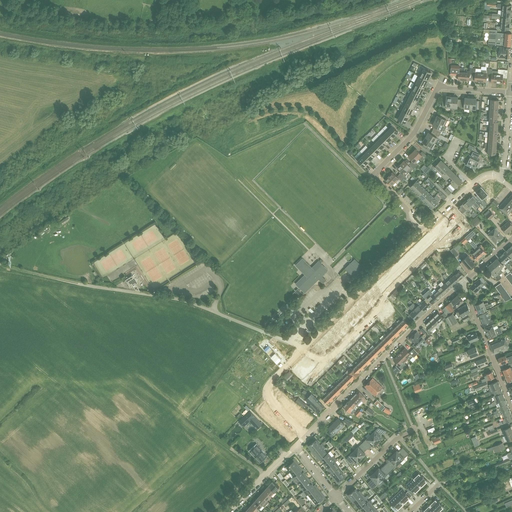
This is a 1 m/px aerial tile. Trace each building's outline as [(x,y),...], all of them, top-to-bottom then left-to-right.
[(489,30),(489,40),(505,41),(505,40),(511,40),(511,33),(506,33),(505,33),(497,33),(497,30),(489,30)] [(511,48),(505,48),(499,48),(499,58),(510,59),(510,52),(511,48)] [(422,67),(418,75),(427,80),(429,76),(430,77),(432,73),(425,70),(425,69),(422,67)] [(498,73),(497,83),(502,83),(503,78),(507,78),(507,73),(505,73),(506,70),(501,69),(501,74),(498,73)] [(418,75),(414,82),(425,88),(426,84),(425,84),(427,80),(418,75)] [(414,82),(411,89),(420,94),(422,90),(423,91),(425,88),(414,82)] [(411,89),(407,97),(417,102),(419,99),(418,98),(420,94),(411,89)] [(442,106),(451,107),(452,95),(449,95),(449,96),(446,96),(446,98),(443,98),(442,106)] [(452,95),(451,107),(460,108),(461,99),(458,99),(458,97),(455,97),(455,96),(452,95)] [(407,97),(403,104),(413,108),(415,104),(416,105),(417,102),(407,97)] [(461,99),(460,108),(470,108),(471,97),(467,97),(467,98),(465,98),(465,100),(461,99)] [(471,97),(470,108),(479,109),(480,101),(476,100),(476,98),(474,98),(474,97),(471,97)] [(403,104),(400,111),(410,116),(412,113),(411,112),(413,108),(403,104)] [(410,116),(400,111),(396,119),(399,120),(405,123),(407,119),(409,119),(410,116)] [(435,117),(434,120),(444,125),(448,117),(441,113),(439,116),(437,115),(436,118),(435,117)] [(434,126),(433,130),(440,134),(442,130),(444,131),(447,126),(444,125),(434,120),(432,123),(434,123),(432,126),(434,126)] [(391,124),(385,130),(393,139),(396,136),(395,135),(398,132),(393,127),(394,127),(391,124)] [(379,136),(387,144),(390,140),(391,141),(393,139),(385,130),(380,135),(378,133),(377,134),(379,136)] [(426,134),(425,136),(434,143),(440,134),(433,130),(430,133),(429,132),(427,134),(426,134)] [(379,136),(373,142),(382,150),(384,148),(383,147),(387,144),(379,136)] [(434,143),(425,136),(423,139),(424,140),(423,142),(424,143),(422,146),(430,150),(434,143)] [(373,142),(368,147),(375,155),(378,152),(379,153),(382,150),(373,142)] [(368,147),(362,153),(370,161),(373,159),(372,158),(375,155),(368,147)] [(416,149),(412,153),(419,159),(422,155),(425,158),(427,156),(422,151),(420,153),(416,149)] [(480,160),(478,159),(480,155),(473,152),(471,156),(469,155),(465,164),(475,169),(480,160)] [(370,161),(362,153),(356,159),(359,162),(364,166),(367,163),(368,164),(370,161)] [(413,161),(411,163),(417,169),(418,170),(420,168),(415,163),(419,159),(412,153),(408,156),(413,161)] [(405,160),(401,164),(409,173),(413,169),(414,169),(415,171),(417,169),(411,163),(409,165),(405,160)] [(432,165),(439,171),(445,164),(441,160),(439,162),(437,160),(432,165)] [(401,172),(399,174),(404,179),(405,180),(407,178),(405,176),(409,173),(401,164),(397,168),(401,172)] [(445,164),(439,171),(443,175),(449,168),(445,164)] [(449,168),(443,175),(447,179),(453,172),(449,168)] [(393,172),(389,176),(396,182),(399,178),(402,181),(404,179),(399,174),(397,176),(393,172)] [(453,172),(447,179),(451,183),(458,176),(453,172)] [(396,182),(389,176),(385,179),(392,186),(396,182)] [(458,176),(451,183),(452,184),(456,188),(459,185),(458,184),(462,181),(458,176)] [(410,187),(415,192),(421,185),(417,181),(410,187)] [(421,185),(415,192),(419,196),(425,189),(421,185)] [(479,200),(485,206),(488,204),(483,199),(488,195),(481,187),(479,189),(478,189),(476,191),(476,192),(481,198),(479,200)] [(425,189),(419,196),(423,200),(430,194),(425,189)] [(430,194),(423,200),(427,204),(434,198),(430,194)] [(508,215),(511,211),(511,209),(511,194),(508,199),(507,198),(499,207),(508,215)] [(478,200),(472,195),(469,198),(474,204),(477,207),(480,204),(477,201),(478,200)] [(438,202),(434,198),(427,204),(432,209),(434,207),(436,208),(439,205),(438,204),(437,203),(438,202)] [(469,198),(465,201),(471,207),(472,205),(475,208),(477,207),(474,204),(469,198)] [(465,201),(462,204),(467,210),(470,213),(472,211),(469,208),(471,207),(465,201)] [(471,215),(471,214),(470,213),(467,210),(462,204),(458,208),(463,213),(465,212),(470,216),(471,215)] [(455,210),(451,214),(459,222),(463,218),(455,210)] [(490,220),(495,215),(491,211),(486,216),(490,220)] [(451,214),(447,218),(454,225),(453,226),(454,227),(459,222),(451,214)] [(477,216),(471,221),(476,226),(482,221),(477,216)] [(390,227),(396,222),(391,218),(386,223),(390,227)] [(447,218),(443,222),(450,229),(453,226),(454,225),(447,218)] [(511,223),(509,220),(501,228),(507,234),(510,231),(509,230),(511,228),(511,223)] [(443,222),(439,226),(446,234),(451,230),(450,229),(443,222)] [(439,226),(434,230),(442,238),(446,234),(439,226)] [(488,231),(490,233),(488,234),(496,243),(503,237),(495,228),(491,232),(489,230),(488,231)] [(476,234),(474,232),(473,230),(465,237),(466,239),(468,241),(476,234)] [(429,233),(425,237),(432,244),(436,240),(429,233)] [(425,237),(421,240),(428,247),(432,244),(425,237)] [(421,240),(418,244),(424,251),(428,247),(421,240)] [(482,257),(487,253),(483,249),(484,248),(481,244),(478,247),(477,246),(477,245),(473,240),(470,243),(477,250),(482,257)] [(418,244),(414,248),(421,255),(424,251),(418,244)] [(459,254),(454,247),(450,250),(455,257),(459,254)] [(414,248),(410,251),(417,259),(421,255),(414,248)] [(477,250),(477,251),(472,255),(478,261),(482,257),(477,250)] [(410,251),(406,255),(413,262),(417,259),(410,251)] [(505,252),(502,255),(511,265),(511,264),(511,263),(511,262),(510,260),(511,258),(505,252)] [(511,265),(502,255),(499,257),(510,270),(511,269),(509,266),(511,265)] [(475,264),(468,256),(462,261),(469,269),(475,264)] [(296,284),(305,292),(305,293),(319,279),(323,284),(326,280),(322,276),(328,270),(319,261),(312,267),(303,258),(296,265),(305,275),(296,284)] [(498,258),(494,261),(500,268),(501,270),(501,269),(502,269),(501,268),(504,265),(498,258)] [(355,259),(346,268),(349,271),(348,272),(349,274),(350,273),(352,275),(355,277),(364,268),(355,259)] [(402,259),(398,263),(405,270),(408,267),(402,259)] [(500,268),(494,261),(491,264),(497,271),(496,272),(499,275),(503,272),(501,269),(501,270),(500,268)] [(398,263),(394,267),(401,274),(405,270),(398,263)] [(502,278),(499,275),(496,272),(497,271),(491,264),(488,266),(493,272),(492,273),(495,277),(499,280),(502,278)] [(394,267),(390,270),(397,278),(401,274),(394,267)] [(390,270),(386,274),(393,281),(397,278),(390,270)] [(460,270),(454,275),(459,280),(464,276),(460,270)] [(386,274),(383,278),(390,285),(393,281),(386,274)] [(133,286),(135,290),(136,290),(140,291),(139,290),(135,284),(137,282),(133,275),(125,280),(130,287),(133,286)] [(454,275),(449,280),(454,285),(459,280),(454,275)] [(383,278),(379,281),(386,288),(390,285),(383,278)] [(470,287),(471,288),(475,293),(484,285),(487,288),(490,285),(486,281),(483,283),(479,279),(470,287)] [(449,280),(443,284),(448,290),(454,285),(449,280)] [(441,287),(439,289),(443,294),(448,290),(443,284),(441,282),(439,284),(441,287)] [(376,287),(371,291),(379,299),(383,295),(376,287)] [(493,288),(494,290),(488,293),(490,296),(496,293),(496,294),(499,292),(495,287),(493,288)] [(397,289),(391,295),(393,297),(400,291),(399,291),(397,289)] [(433,293),(430,289),(429,290),(430,290),(429,290),(428,290),(429,290),(425,294),(423,295),(425,297),(427,300),(428,299),(433,303),(438,299),(433,293)] [(433,293),(438,299),(443,294),(439,289),(433,293)] [(371,291),(367,295),(374,302),(375,303),(379,299),(371,291)] [(367,295),(364,299),(371,306),(374,302),(367,295)] [(446,306),(446,307),(451,312),(456,308),(457,306),(457,307),(463,301),(458,295),(445,306),(446,306)] [(285,309),(294,300),(292,298),(284,307),(285,309)] [(364,299),(360,303),(367,310),(371,306),(364,299)] [(415,301),(419,305),(425,311),(429,307),(423,300),(421,303),(417,299),(415,301)] [(408,302),(411,305),(421,315),(425,311),(419,305),(417,307),(410,300),(408,302)] [(360,303),(356,307),(364,315),(368,310),(367,310),(360,303)] [(489,304),(477,309),(479,313),(487,310),(486,308),(492,306),(491,303),(489,304)] [(456,315),(454,316),(455,317),(469,308),(467,304),(458,309),(460,310),(459,311),(458,311),(456,312),(457,313),(455,314),(456,315)] [(411,305),(409,307),(413,311),(410,313),(417,319),(421,315),(411,305)] [(356,307),(352,311),(359,319),(364,315),(356,307)] [(451,312),(446,307),(442,310),(444,312),(447,315),(451,312)] [(469,308),(455,317),(456,318),(457,317),(457,318),(462,315),(463,316),(462,316),(465,321),(470,318),(468,314),(470,312),(469,308)] [(280,314),(278,312),(269,321),(271,323),(280,314)] [(444,318),(439,312),(437,314),(436,314),(435,316),(434,316),(440,323),(443,320),(443,319),(444,318)] [(484,326),(494,322),(493,319),(491,320),(488,312),(480,315),(483,324),(484,326)] [(348,314),(344,318),(352,326),(356,322),(348,314)] [(440,323),(434,316),(432,318),(430,320),(430,321),(436,327),(438,324),(440,326),(441,324),(440,323)] [(344,318),(340,322),(347,329),(348,330),(352,326),(344,318)] [(432,331),(436,327),(430,321),(428,322),(427,322),(426,324),(426,325),(429,329),(428,330),(430,335),(433,332),(432,331)] [(340,322),(336,326),(344,333),(347,329),(340,322)] [(485,328),(487,333),(499,328),(498,328),(496,323),(485,328)] [(336,326),(332,330),(340,338),(344,334),(344,333),(336,326)] [(499,328),(487,333),(489,338),(503,333),(501,327),(499,328)] [(340,337),(332,330),(329,334),(336,341),(340,337)] [(421,337),(417,332),(409,339),(414,344),(417,347),(425,339),(422,336),(421,337)] [(471,342),(479,339),(476,333),(472,334),(471,334),(468,335),(468,336),(469,336),(471,342)] [(329,334),(325,338),(333,346),(337,342),(336,341),(329,334)] [(509,347),(505,337),(490,344),(494,353),(509,347)] [(325,338),(321,342),(329,350),(333,346),(325,338)] [(318,345),(314,350),(322,357),(326,353),(318,345)] [(471,357),(479,354),(476,347),(468,350),(466,352),(467,355),(470,354),(471,357)] [(401,351),(408,358),(410,359),(413,356),(414,357),(418,353),(414,349),(410,352),(405,348),(401,352),(401,351)] [(314,350),(309,354),(317,362),(322,357),(314,350)] [(397,355),(404,362),(405,363),(408,359),(408,358),(401,351),(397,355)] [(309,354),(305,358),(313,366),(317,362),(309,354)] [(397,355),(393,359),(398,364),(396,366),(400,371),(400,370),(403,368),(406,365),(404,362),(397,355)] [(506,355),(500,358),(499,358),(501,364),(508,361),(508,362),(509,361),(510,364),(511,363),(511,355),(507,358),(506,355)] [(486,357),(476,361),(479,367),(489,363),(486,357)] [(313,366),(305,358),(301,362),(309,370),(313,366)] [(301,362),(297,366),(305,374),(309,370),(301,362)] [(297,366),(293,371),(301,378),(305,374),(297,366)] [(511,367),(511,368),(510,367),(503,370),(506,376),(511,373),(511,367)] [(483,382),(494,377),(492,371),(484,375),(486,379),(485,379),(482,380),(483,382)] [(373,378),(365,386),(375,396),(383,387),(373,378)] [(476,390),(488,385),(486,381),(475,386),(476,390)] [(489,385),(490,386),(488,387),(490,391),(501,387),(498,381),(491,384),(489,385)] [(423,385),(420,386),(420,383),(413,386),(416,392),(422,390),(421,388),(423,387),(423,385)] [(501,387),(490,391),(488,393),(488,395),(494,392),(495,395),(503,392),(501,387)] [(359,391),(351,398),(357,404),(361,400),(364,403),(367,399),(365,397),(359,391)] [(491,401),(492,403),(505,398),(503,392),(495,395),(493,396),(494,400),(491,401)] [(311,394),(309,396),(321,409),(324,406),(315,397),(314,398),(311,394)] [(309,396),(307,398),(311,403),(309,405),(314,411),(315,410),(318,412),(321,409),(309,396)] [(296,401),(304,407),(306,404),(298,398),(296,401)] [(351,398),(348,402),(356,410),(359,406),(357,404),(351,398)] [(505,398),(492,403),(489,405),(490,407),(498,404),(499,407),(507,404),(505,398)] [(385,407),(378,400),(374,403),(382,410),(385,407)] [(356,410),(348,402),(344,406),(350,412),(352,414),(356,410)] [(493,412),(494,415),(510,409),(507,404),(499,407),(497,408),(497,411),(493,412)] [(387,406),(382,411),(391,419),(396,414),(387,406)] [(369,407),(366,411),(371,415),(374,411),(369,407)] [(510,409),(494,415),(495,417),(502,414),(504,418),(511,414),(510,409)] [(244,426),(255,416),(250,411),(239,421),(244,426)] [(511,414),(504,418),(505,420),(499,423),(500,425),(511,419),(511,414)] [(328,428),(330,431),(329,432),(329,434),(331,436),(333,436),(335,434),(334,434),(341,426),(342,427),(345,425),(338,418),(328,428)] [(503,429),(506,435),(511,432),(511,428),(511,426),(503,429)] [(378,428),(371,435),(378,443),(381,441),(381,440),(380,440),(382,438),(379,435),(380,434),(381,435),(386,431),(378,428)] [(347,443),(355,435),(351,431),(343,439),(347,443)] [(371,435),(362,443),(368,449),(371,446),(370,445),(371,444),(373,446),(375,445),(376,445),(378,443),(371,435)] [(475,447),(480,445),(476,436),(471,438),(475,447)] [(311,450),(312,451),(320,445),(316,439),(316,440),(314,441),(309,445),(313,449),(311,450)] [(503,442),(493,447),(487,449),(488,452),(494,450),(504,445),(503,442)] [(249,451),(255,457),(255,456),(261,462),(267,456),(262,450),(263,450),(257,443),(249,451)] [(320,445),(312,451),(315,456),(324,449),(326,448),(322,443),(320,445)] [(362,443),(354,451),(362,459),(364,457),(364,456),(366,454),(363,451),(364,450),(365,451),(367,448),(368,449),(362,443)] [(395,452),(392,454),(400,462),(409,453),(403,447),(399,451),(400,452),(399,453),(397,451),(395,452)] [(327,453),(324,449),(315,456),(319,460),(320,459),(327,453)] [(362,459),(354,451),(346,459),(351,464),(354,461),(353,460),(354,459),(357,462),(358,461),(360,461),(362,459)] [(328,453),(327,453),(320,459),(321,460),(322,459),(325,463),(332,457),(328,453)] [(389,461),(385,465),(391,471),(400,462),(392,454),(389,457),(390,458),(388,459),(390,461),(389,462),(389,461)] [(335,462),(337,461),(337,460),(333,456),(332,457),(325,463),(323,464),(324,465),(325,463),(328,467),(335,462)] [(297,463),(295,460),(287,466),(291,472),(299,465),(299,464),(297,465),(296,464),(297,463)] [(339,466),(335,462),(328,467),(327,468),(330,473),(339,466)] [(299,465),(291,472),(294,476),(292,478),(303,469),(299,465)] [(376,469),(374,471),(382,479),(391,471),(385,465),(381,468),(382,469),(381,470),(379,468),(378,470),(377,469),(376,469)] [(339,466),(330,473),(330,474),(332,473),(333,475),(332,476),(333,478),(335,477),(342,471),(338,467),(339,466)] [(303,469),(292,478),(296,482),(305,475),(305,474),(303,475),(300,471),(303,469)] [(346,476),(342,471),(335,477),(333,478),(336,481),(337,480),(338,481),(337,482),(337,483),(340,480),(342,482),(344,480),(343,478),(346,476)] [(382,479),(374,471),(372,474),(372,475),(370,476),(373,479),(372,480),(371,479),(368,483),(372,489),(382,479)] [(419,473),(413,479),(421,488),(424,485),(423,485),(427,481),(419,473)] [(305,475),(296,482),(297,481),(301,486),(309,479),(305,475)] [(309,480),(309,479),(301,486),(304,490),(303,490),(304,491),(312,484),(311,481),(309,483),(308,481),(309,480)] [(421,488),(413,479),(407,485),(409,488),(407,490),(408,491),(412,496),(418,489),(419,490),(421,488)] [(272,481),(268,486),(275,492),(279,487),(272,481)] [(506,487),(503,481),(500,482),(501,482),(487,488),(490,495),(495,492),(494,489),(499,487),(500,488),(502,487),(503,488),(506,487)] [(312,484),(304,491),(307,495),(317,487),(316,486),(315,488),(312,484)] [(268,486),(264,490),(271,496),(275,492),(268,486)] [(317,487),(307,495),(309,494),(312,498),(320,492),(317,487)] [(347,495),(351,500),(361,493),(359,491),(358,492),(355,489),(353,490),(352,489),(349,491),(350,493),(347,495)] [(264,490),(260,495),(267,500),(271,496),(264,490)] [(402,490),(396,496),(404,504),(406,502),(406,501),(412,496),(408,491),(406,493),(402,490)] [(320,492),(312,498),(316,503),(318,502),(320,503),(322,501),(321,499),(325,497),(320,492)] [(361,493),(351,500),(352,501),(353,500),(356,504),(355,505),(364,497),(361,493)] [(269,502),(267,500),(260,495),(256,499),(263,505),(265,507),(269,502)] [(404,504),(396,496),(390,502),(397,510),(401,506),(402,506),(404,504)] [(364,497),(355,505),(355,506),(357,505),(360,508),(359,509),(369,501),(368,501),(364,497)] [(263,505),(256,499),(252,503),(259,509),(263,505)] [(431,503),(429,505),(436,511),(438,511),(443,507),(436,499),(432,503),(431,503)] [(369,501),(359,509),(360,509),(361,508),(364,511),(372,505),(369,501)] [(256,511),(259,509),(252,503),(248,508),(252,511),(256,511)]
